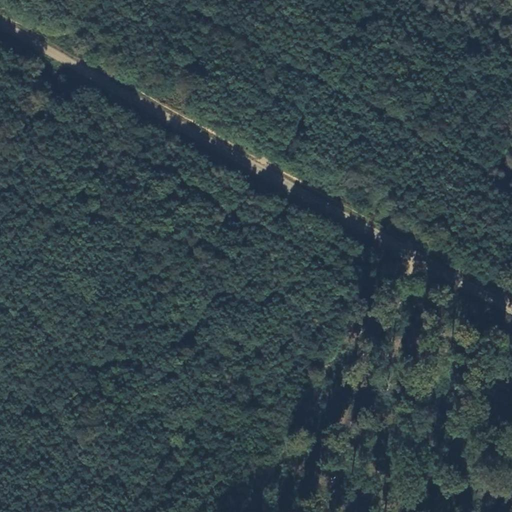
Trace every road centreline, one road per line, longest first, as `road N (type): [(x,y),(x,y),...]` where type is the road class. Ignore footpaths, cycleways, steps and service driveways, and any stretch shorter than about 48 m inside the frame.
road 1 (track): [(0,23),(511,311)]
road 2 (track): [(310,511),(326,402),(418,259)]
